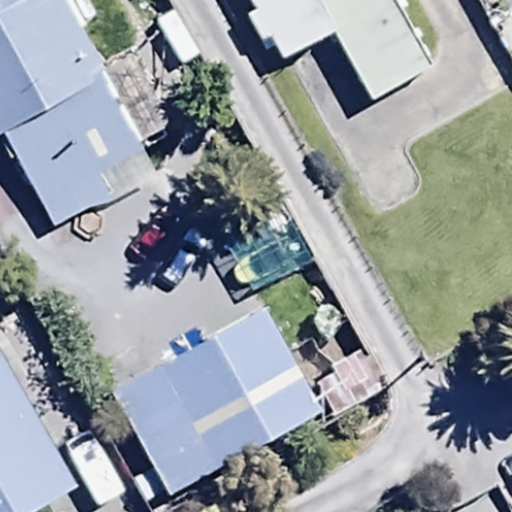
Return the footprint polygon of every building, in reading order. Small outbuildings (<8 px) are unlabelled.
[(0,0),(0,162),(3,168),(7,165),(46,237),(108,204),(95,180),(134,159),(95,88),(99,85),(53,0),(0,0)] [(236,0),(276,71),(328,42),(366,110),(427,77),(383,0),(236,0)] [(314,417),(255,314),(103,401),(162,504),(314,417)] [(21,315),(0,326),(0,356),(16,385),(50,366),(21,315)] [(0,511),(39,511),(66,497),(0,381),(0,511)]
